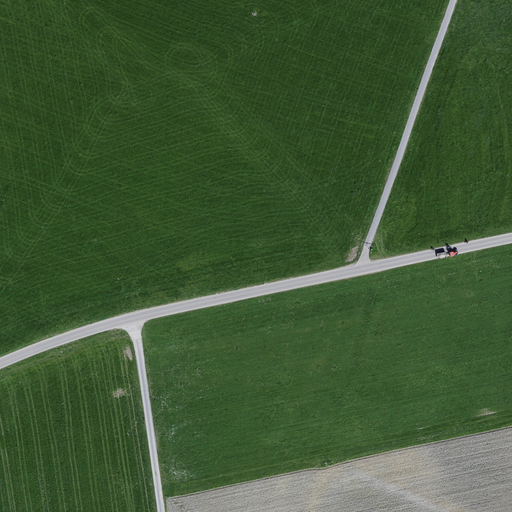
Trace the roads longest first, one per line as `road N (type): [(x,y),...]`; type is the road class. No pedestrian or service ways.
road 1 (unclassified): [(511,233),(131,312),(0,357)]
road 2 (track): [(362,265),(454,0)]
road 3 (track): [(131,312),(161,511)]
